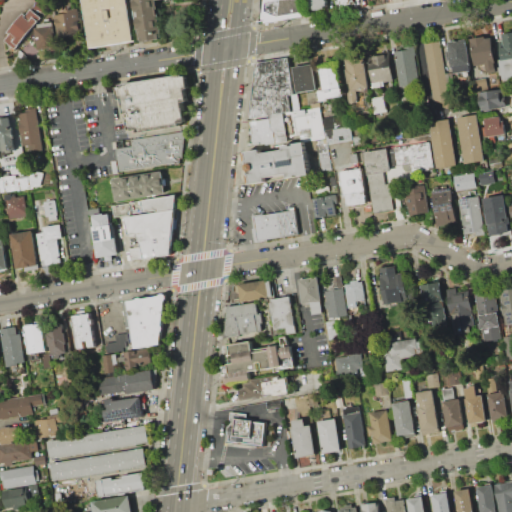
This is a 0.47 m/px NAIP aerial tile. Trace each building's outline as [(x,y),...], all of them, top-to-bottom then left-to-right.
[(91,48),(84,0),(127,0),(134,41),(91,48)] [(141,41),(134,0),(156,0),(163,37),(141,41)] [(261,0),(302,0),(304,17),(263,24),(260,21),(261,0)] [(310,0),(326,0),(327,5),(324,6),(324,8),(312,10),(310,0)] [(15,48),(5,39),(10,34),(7,31),(24,12),(26,15),(32,8),(41,16),(44,13),(35,7),(37,1),(49,9),(15,48)] [(55,15),(69,13),(68,9),(78,8),(78,11),(84,10),(85,21),(80,22),(81,34),(57,37),(55,15)] [(39,48),(36,27),(39,27),(39,24),(55,22),(58,46),(39,48)] [(511,31),(511,76),(510,77),(510,79),(503,80),(503,78),(501,78),(500,67),(501,66),(500,59),(502,59),(499,40),(503,39),(502,33),(511,31)] [(471,38),(485,36),(485,38),(493,37),(497,62),(494,63),(496,71),(488,73),(486,64),(475,66),(471,38)] [(466,38),(470,70),(455,72),(454,67),(452,67),(451,58),(448,59),(447,51),(450,51),(449,40),(466,38)] [(424,43),(440,40),(449,96),(434,99),(424,43)] [(394,51),(405,49),(405,47),(414,45),(420,84),(400,87),(394,51)] [(390,58),(394,81),(385,83),(386,86),(374,88),(370,61),(374,61),(373,56),(386,53),(387,59),(390,58)] [(288,57),(294,94),(289,95),(292,111),(250,117),(256,63),(288,57)] [(346,60),(367,58),(369,87),(356,89),(358,103),(350,104),(346,60)] [(337,63),(343,96),(328,98),(329,100),(320,102),(318,91),(323,90),(319,66),(337,63)] [(292,67),(312,64),(316,89),(297,92),(292,67)] [(139,133),(139,129),(131,131),(129,118),(132,117),(132,112),(125,113),(123,98),(120,99),(119,87),(121,87),(121,85),(184,74),(184,76),(187,76),(189,88),(186,89),(188,101),(184,102),(187,121),(181,122),(181,126),(139,133)] [(482,110),(479,93),(500,89),(502,102),(506,101),(506,106),(482,110)] [(385,96),(387,111),(375,113),(372,98),(385,96)] [(36,107),(43,150),(30,152),(29,144),(23,145),(19,118),(22,117),(21,110),(36,107)] [(292,112),(312,108),(320,107),(325,138),(297,142),(292,112)] [(289,141),(255,146),(251,121),(270,118),(270,116),(284,113),(289,141)] [(325,130),(350,126),(348,114),(323,119),(325,130)] [(465,163),(458,117),(477,114),(485,160),(465,163)] [(506,133),(485,137),(484,131),(487,130),(485,118),(501,116),(503,128),(505,127),(506,133)] [(0,118),(11,117),(16,149),(0,151),(0,118)] [(457,165),(437,168),(429,122),(449,118),(457,165)] [(327,143),(325,130),(350,126),(352,138),(327,143)] [(120,171),(117,149),(132,146),(131,139),(186,131),(182,161),(120,171)] [(352,136),(359,135),(361,143),(354,144),(352,136)] [(429,141),(433,168),(411,172),(409,163),(395,166),(392,148),(429,141)] [(252,183),(247,151),(261,149),(262,153),(283,150),(283,145),(291,144),(291,147),(295,146),(295,143),(305,142),(310,174),(301,175),(300,174),(296,174),(296,176),(289,177),(288,174),(265,178),(266,181),(252,183)] [(364,152),(387,148),(391,170),(383,172),(385,184),(389,183),(394,209),(374,212),(364,152)] [(350,154),(359,153),(361,162),(358,162),(358,163),(354,164),(354,163),(352,163),(350,154)] [(490,160),(501,158),(503,166),(492,168),(490,160)] [(361,168),(367,202),(348,205),(346,193),(344,193),(340,172),(361,168)] [(117,201),(113,178),(162,170),(166,193),(117,201)] [(0,192),(0,177),(13,175),(14,178),(29,175),(30,171),(44,172),(43,173),(41,185),(33,187),(33,188),(17,191),(17,189),(0,192)] [(330,177),(335,176),(338,190),(332,191),(330,177)] [(425,185),(429,212),(410,214),(406,187),(411,187),(412,188),(419,187),(419,186),(425,185)] [(432,191),(451,188),(457,222),(437,226),(432,191)] [(9,218),(6,195),(16,193),(16,196),(25,195),(28,215),(9,218)] [(106,206),(177,194),(174,254),(145,259),(142,242),(139,242),(138,233),(130,234),(127,215),(114,217),(114,215),(107,216),(106,206)] [(313,198),(336,194),(337,199),(335,199),(337,214),(316,218),(313,198)] [(479,195),(485,234),(475,235),(475,233),(463,234),(458,199),(479,195)] [(504,195),(510,232),(488,235),(488,230),(489,230),(488,224),(487,224),(483,198),(504,195)] [(44,200),(46,220),(57,219),(55,199),(44,200)] [(258,240),(254,216),(295,209),(299,233),(258,240)] [(36,233),(44,231),(43,226),(61,223),(63,237),(58,238),(62,262),(42,266),(36,233)] [(93,226),(115,223),(120,253),(112,254),(112,258),(105,259),(104,256),(98,257),(93,226)] [(12,233),(33,230),(40,269),(26,271),(25,267),(18,268),(12,233)] [(0,239),(4,239),(8,270),(0,271),(0,239)] [(130,248),(140,246),(142,257),(132,259),(130,248)] [(380,268),(388,267),(389,269),(396,268),(396,273),(404,272),(409,300),(386,304),(380,268)] [(318,277),(322,313),(313,314),(311,302),(303,304),(300,279),(318,277)] [(239,285),(267,280),(270,297),(242,302),(239,285)] [(345,284),(351,283),(350,281),(358,280),(358,282),(363,282),(366,305),(348,308),(345,284)] [(440,281),(450,331),(432,335),(431,328),(434,328),(432,320),(429,321),(422,285),(440,281)] [(446,289),(467,284),(477,329),(456,334),(446,289)] [(480,315),(479,315),(475,291),(495,287),(499,312),(498,312),(502,338),(484,341),(480,315)] [(501,290),(511,287),(511,323),(507,325),(501,290)] [(343,288),(348,314),(330,318),(328,308),(326,309),(325,301),(327,301),(325,291),(343,288)] [(121,304),(160,297),(162,295),(165,295),(166,298),(166,300),(164,303),(160,347),(135,350),(132,328),(125,329),(121,304)] [(290,296),(297,332),(288,333),(287,327),(277,329),(272,299),(290,296)] [(263,331),(225,337),(228,306),(258,302),(259,313),(261,312),(263,322),(261,322),(263,331)] [(91,312),(92,319),(93,319),(94,324),(93,325),(97,346),(89,348),(88,341),(84,341),(85,348),(79,349),(75,326),(74,326),(73,321),(74,321),(73,315),(91,312)] [(336,319),(339,338),(329,339),(326,321),(336,319)] [(63,322),(65,333),(66,333),(68,344),(67,344),(69,353),(53,356),(51,345),(50,345),(48,333),(49,333),(47,325),(63,322)] [(26,326),(43,323),(47,350),(31,353),(26,326)] [(1,329),(17,326),(18,334),(21,333),(26,362),(15,364),(16,367),(8,368),(1,329)] [(108,352),(107,343),(117,341),(116,334),(132,332),(133,340),(126,342),(127,347),(123,347),(123,350),(108,352)] [(225,375),(223,366),(229,365),(229,364),(236,362),(234,354),(231,354),(230,345),(252,341),(254,353),(270,350),(269,347),(279,345),(279,346),(282,345),(281,337),(286,336),(288,343),(285,344),(286,347),(292,345),(296,365),(283,368),(283,370),(274,372),(273,367),(263,369),(262,361),(258,362),(259,369),(250,371),(252,379),(229,383),(228,374),(225,375)] [(417,338),(418,348),(412,357),(402,359),(404,369),(388,371),(383,344),(417,338)] [(128,370),(126,360),(120,361),(119,356),(126,356),(125,352),(133,351),(134,355),(152,353),(153,363),(135,365),(136,369),(128,370)] [(43,354),(50,353),(52,366),(45,367),(43,354)] [(103,355),(117,353),(118,364),(115,364),(116,371),(106,373),(103,355)] [(336,358),(361,354),(364,373),(338,376),(336,358)] [(475,366),(483,365),(485,376),(477,378),(475,366)] [(98,378),(153,369),(156,389),(129,393),(128,391),(119,392),(119,391),(110,392),(110,393),(101,395),(98,378)] [(449,371),(459,369),(462,383),(451,385),(449,371)] [(427,374),(437,373),(439,386),(429,388),(427,374)] [(242,400),(240,389),(245,388),(245,384),(252,383),(251,380),(281,375),(281,378),(289,376),(291,395),(276,397),(273,395),(242,400)] [(403,380),(411,379),(414,395),(406,397),(403,380)] [(374,383),(386,381),(389,394),(377,396),(374,383)] [(465,388),(470,387),(470,386),(475,385),(477,395),(483,394),(487,420),(477,422),(478,424),(471,425),(465,388)] [(441,390),(453,388),(455,399),(460,398),(464,425),(448,427),(441,390)] [(417,393),(433,390),(440,430),(424,433),(417,393)] [(488,394),(504,392),(508,416),(499,418),(500,420),(493,421),(488,394)] [(0,419),(0,399),(42,393),(44,404),(34,406),(34,401),(32,401),(34,414),(0,419)] [(107,422),(105,410),(108,409),(106,399),(114,397),(115,401),(142,397),(145,416),(107,422)] [(147,397),(155,397),(155,405),(147,405),(147,397)] [(266,402),(279,400),(280,407),(267,409),(266,402)] [(393,404),(410,401),(416,431),(398,434),(393,404)] [(344,415),(345,415),(344,409),(359,406),(361,412),(362,412),(367,445),(349,448),(344,415)] [(370,413),(388,410),(393,439),(375,442),(374,436),(370,436),(368,426),(372,426),(370,413)] [(37,438),(33,418),(63,413),(65,421),(58,423),(60,434),(37,438)] [(229,418),(266,424),(262,448),(226,442),(229,418)] [(292,428),(294,428),(293,420),(304,418),(306,426),(312,425),(317,454),(297,458),(292,428)] [(318,421),(336,418),(343,449),(324,453),(318,421)] [(0,429),(1,429),(1,427),(10,425),(11,427),(18,426),(20,440),(13,441),(13,443),(2,445),(2,443),(0,443),(0,429)] [(49,441),(146,425),(149,443),(52,459),(49,441)] [(0,445),(29,441),(32,458),(12,462),(13,465),(5,466),(5,463),(0,464),(0,445)] [(52,463),(144,447),(147,466),(55,481),(52,463)] [(34,457),(45,455),(46,463),(35,465),(34,457)] [(4,489),(3,480),(2,480),(1,470),(34,465),(35,469),(38,469),(40,480),(37,481),(37,483),(4,489)] [(100,496),(97,480),(114,477),(114,480),(123,478),(123,476),(147,472),(149,488),(100,496)] [(511,481),(511,511),(499,511),(495,484),(511,481)] [(6,508),(3,489),(38,484),(39,494),(31,496),(32,503),(6,508)] [(481,511),(478,487),(493,484),(497,511),(481,511)] [(458,511),(455,491),(471,488),(474,511),(458,511)] [(436,511),(433,494),(448,492),(451,511),(436,511)] [(94,511),(93,501),(130,495),(132,511),(94,511)] [(388,511),(386,498),(404,495),(406,511),(388,511)] [(410,511),(408,499),(424,496),(426,511),(410,511)] [(362,511),(361,504),(379,501),(380,511),(362,511)]
